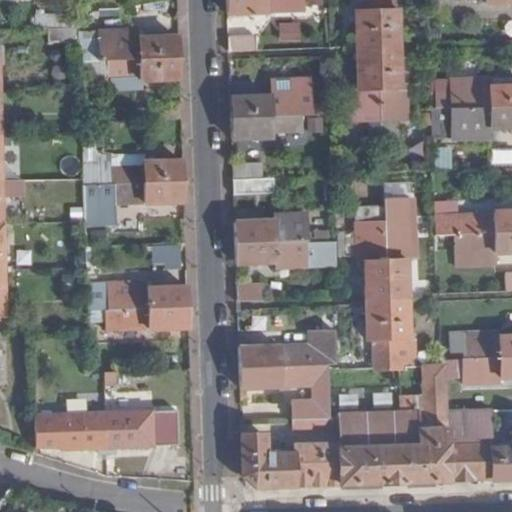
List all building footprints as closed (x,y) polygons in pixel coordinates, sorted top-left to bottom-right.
[(227,0),(228,13),(306,11),(306,5),(305,0),(227,0)] [(378,50),(375,0),(355,0),(357,51),(378,50)] [(392,0),(375,0),(378,50),(400,49),(398,9),(393,9),(392,0)] [(47,16),(47,30),(77,29),(77,15),(47,16)] [(279,23),(279,42),(301,41),(300,23),(279,23)] [(78,43),(79,60),(108,60),(179,57),(178,36),(140,36),(140,26),(77,29),(78,43)] [(48,44),(78,43),(77,29),(47,30),(48,44)] [(229,37),(229,52),(257,50),(256,36),(229,37)] [(400,49),(378,50),(381,123),(381,147),(392,145),(391,132),(399,132),(398,122),(408,122),(407,90),(401,90),(400,49)] [(378,50),(357,51),(358,91),(351,92),(352,124),(369,124),(381,123),(378,50)] [(139,81),(180,80),(179,57),(108,60),(108,79),(139,78),(139,81)] [(139,78),(108,79),(108,93),(139,92),(139,81),(139,78)] [(271,96),(231,97),(232,117),(302,114),(311,114),(311,104),(311,94),(310,79),(301,79),(270,81),(271,96)] [(511,107),(511,86),(490,87),(490,79),(448,81),(449,93),(434,94),(435,110),(458,109),(511,107)] [(311,114),(332,113),(331,103),(311,104),(311,114)] [(153,105),(153,121),(182,120),(181,105),(153,105)] [(511,107),(458,109),(430,111),(430,114),(431,127),(431,132),(458,131),(458,135),(490,133),(490,129),(511,127),(511,107)] [(302,114),(232,117),(232,139),(272,138),(272,132),(303,131),(302,114)] [(431,127),(430,114),(420,114),(420,127),(431,127)] [(381,123),(369,124),(369,147),(381,147),(381,123)] [(81,139),(82,152),(101,154),(102,141),(81,139)] [(492,164),(511,163),(511,148),(491,149),(492,164)] [(82,152),(82,170),(112,168),(112,156),(112,155),(101,154),(82,152)] [(112,156),(113,168),(142,167),(142,162),(142,155),(112,156)] [(113,185),(183,183),(183,161),(142,162),(142,167),(113,168),(112,168),(112,169),(113,185)] [(245,179),(263,178),(263,163),(233,164),(234,179),(245,179)] [(83,176),(83,186),(113,185),(112,169),(82,170),(83,176)] [(275,193),(274,178),(263,178),(245,179),(234,179),(234,194),(245,194),(275,193)] [(113,204),(184,202),(183,183),(113,185),(83,186),(84,217),(85,225),(114,224),(113,204)] [(457,201),(434,202),(434,216),(458,215),(457,201)] [(384,230),(383,204),(354,205),(355,260),(364,260),(365,301),(386,301),(384,230)] [(511,213),(458,215),(434,216),(435,236),(455,235),(511,233),(511,213)] [(273,221),(235,221),(236,244),(306,242),(306,238),(307,238),(307,214),(274,214),(273,221)] [(399,230),(384,230),(386,301),(408,300),(406,246),(400,246),(399,230)] [(314,232),(314,242),(316,242),(336,241),(336,231),(314,232)] [(511,254),(511,233),(455,235),(457,268),(495,266),(495,255),(511,254)] [(337,257),(336,241),(316,242),(316,258),(337,257)] [(306,268),(306,242),(236,244),(236,264),(278,263),(278,269),(306,268)] [(151,246),(151,265),(181,266),(181,246),(151,246)] [(87,311),(187,308),(187,287),(146,288),(146,282),(116,282),(116,299),(99,300),(99,290),(86,291),(87,311)] [(237,302),(264,301),(264,286),(237,286),(237,302)] [(408,300),(386,301),(389,371),(404,371),(405,367),(417,367),(416,340),(409,340),(408,300)] [(386,301),(365,301),(366,342),(371,342),(372,369),(373,372),(389,371),(386,301)] [(106,331),(188,330),(187,308),(87,311),(87,323),(106,322),(106,331)] [(307,345),(239,347),(239,367),(326,364),(335,364),(334,331),(307,332),(307,345)] [(511,356),(511,336),(498,337),(498,332),(459,334),(460,352),(468,352),(468,359),(511,356)] [(511,356),(468,359),(464,359),(465,386),(499,385),(499,379),(511,378),(511,356)] [(326,364),(239,367),(240,389),(312,387),(312,401),(293,401),(293,418),(327,417),(326,370),(326,364)] [(445,366),(421,367),(423,411),(413,411),(413,397),(400,397),(400,412),(338,415),(337,417),(338,443),(340,485),(450,482),(448,412),(445,366)] [(489,448),(489,412),(448,412),(450,482),(489,481),(489,448)] [(106,415),(108,454),(118,454),(117,448),(152,446),(152,441),(150,413),(106,415)] [(150,413),(152,441),(169,441),(168,413),(150,413)] [(98,455),(108,454),(106,415),(40,416),(34,417),(35,448),(41,448),(61,448),(61,450),(97,449),(98,455)] [(328,428),(327,417),(293,418),(293,426),(293,429),(328,428)] [(255,488),(340,485),(338,443),(294,444),(295,454),(267,455),(266,435),(241,436),(243,476),(255,488)] [(511,447),(489,448),(489,481),(511,479),(511,447)]
